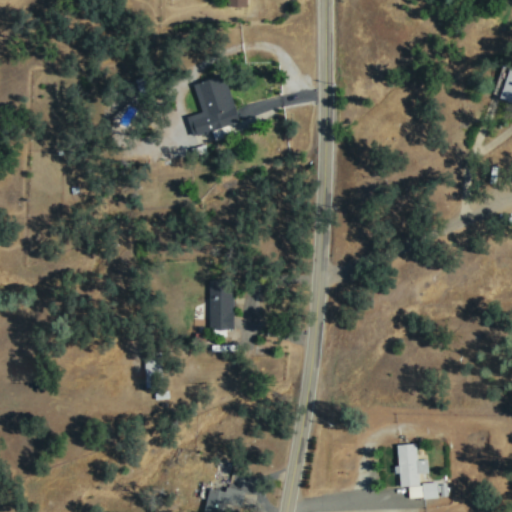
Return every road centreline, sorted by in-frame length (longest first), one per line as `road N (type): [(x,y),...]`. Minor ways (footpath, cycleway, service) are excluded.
road 1 (tertiary): [(285,511),(313,330),(323,0)]
road 2 (residential): [(511,203),(376,261),(316,276)]
